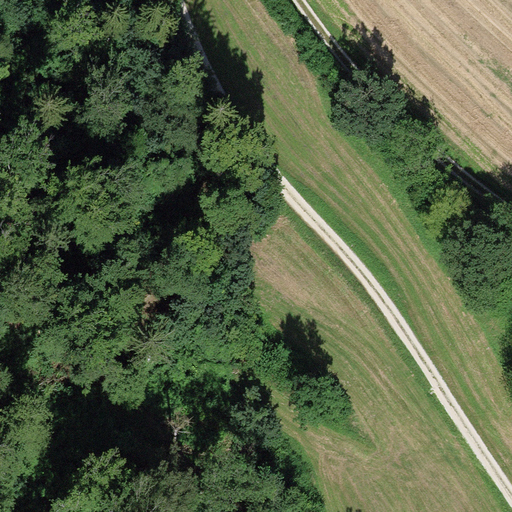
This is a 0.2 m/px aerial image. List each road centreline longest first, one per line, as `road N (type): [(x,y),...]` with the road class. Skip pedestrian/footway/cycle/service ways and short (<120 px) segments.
road 1 (track): [(511,492),(387,299),(266,172),(209,78),(180,0)]
road 2 (track): [(302,0),(403,129),(511,214)]
